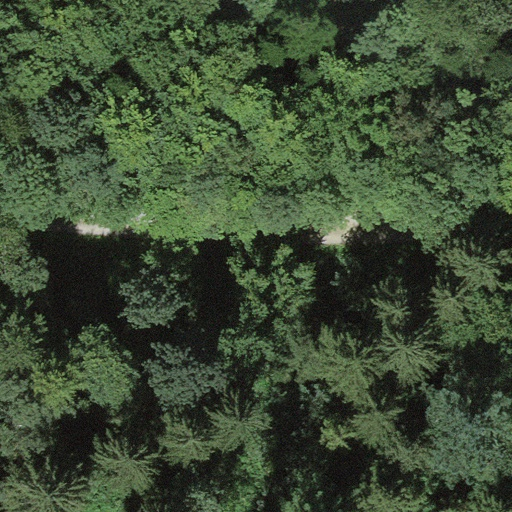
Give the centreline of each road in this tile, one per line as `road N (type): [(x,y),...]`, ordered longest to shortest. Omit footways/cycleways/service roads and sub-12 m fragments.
road 1 (track): [(0,211),(363,224)]
road 2 (track): [(363,224),(511,210)]
